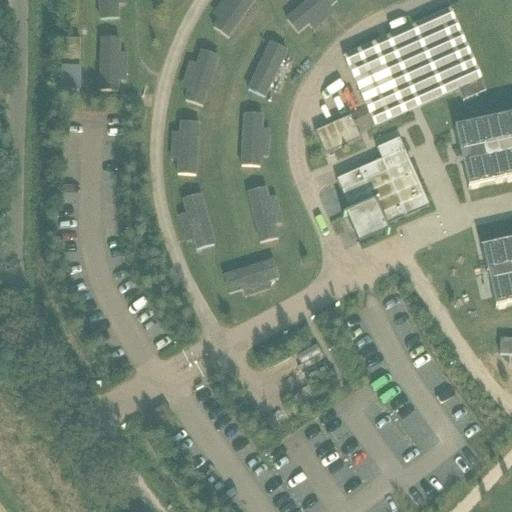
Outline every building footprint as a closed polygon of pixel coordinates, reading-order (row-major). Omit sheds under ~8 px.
[(127,28),(124,0),(90,0),(93,30),(127,28)] [(266,0),(224,0),(202,32),(230,51),(266,0)] [(300,0),(275,22),(297,48),(348,4),(344,0),(300,0)] [(453,13),(343,53),(370,125),(480,85),(453,13)] [(238,96),(269,111),(297,51),(267,36),(238,96)] [(62,67),(80,67),(81,40),(62,40),(62,67)] [(115,91),(118,43),(98,42),(95,90),(115,91)] [(228,55),(196,45),(175,108),(207,119),(228,55)] [(62,70),(61,91),(79,92),(79,70),(62,70)] [(237,110),(233,176),(267,178),(270,111),(237,110)] [(207,120),(173,118),(169,184),(203,186),(207,120)] [(511,118),(454,131),(468,191),(511,180),(511,244),(481,251),(495,311),(511,306),(511,118)] [(351,119),(315,135),(325,158),(361,142),(351,119)] [(428,209),(398,142),(375,152),(380,163),(335,183),(350,215),(345,217),(358,246),(387,233),(385,228),(428,209)] [(238,191),(254,255),(287,247),(271,183),(238,191)] [(223,253),(206,189),(173,198),(191,262),(223,253)] [(224,306),(287,286),(278,254),(214,274),(224,306)] [(511,343),(497,343),(497,360),(511,360),(511,343)] [(155,427),(170,418),(164,407),(149,416),(155,427)]
